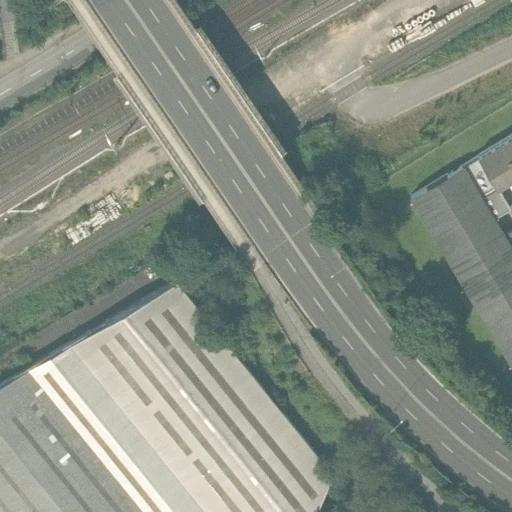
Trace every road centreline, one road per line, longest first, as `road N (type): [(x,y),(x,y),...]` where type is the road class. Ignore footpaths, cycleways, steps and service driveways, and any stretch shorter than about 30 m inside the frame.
road 1 (primary): [(128,0),(399,378),(511,476)]
road 2 (tertiary): [(0,96),(156,0)]
